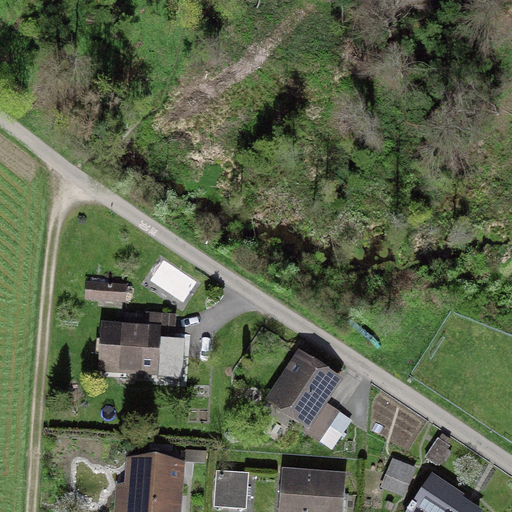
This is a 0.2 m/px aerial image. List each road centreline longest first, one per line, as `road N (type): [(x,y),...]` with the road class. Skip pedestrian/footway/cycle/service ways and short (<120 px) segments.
road 1 (residential): [(511,469),(0,120)]
road 2 (track): [(74,174),(53,225),(33,511)]
